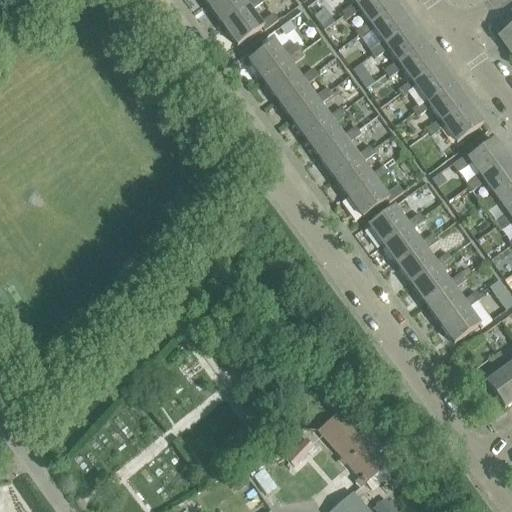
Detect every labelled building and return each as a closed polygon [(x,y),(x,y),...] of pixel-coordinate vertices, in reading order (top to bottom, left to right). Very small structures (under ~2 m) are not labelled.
[(199,0),(208,11),(222,0),(199,0)] [(222,0),(208,11),(222,30),(261,1),(260,0),(254,0),(245,7),(240,0),(222,0)] [(329,0),(332,3),(335,0),(348,0),(353,7),(341,16),(343,20),(370,0),(329,0)] [(388,0),(370,0),(343,20),(346,23),(358,14),(367,27),(355,36),(357,39),(397,10),(388,0)] [(261,1),(222,30),(237,51),(262,32),(263,34),(277,23),(273,17),(259,26),(250,14),(264,4),(261,1)] [(397,10),(357,39),(360,42),(373,33),(382,45),(369,55),(371,58),(411,30),(397,10)] [(324,12),(313,19),(323,33),(334,26),(324,12)] [(411,30),(371,58),(374,62),(387,53),(396,65),(383,74),(386,77),(425,49),(411,30)] [(511,31),(499,41),(511,58),(511,31)] [(247,65),(261,85),(301,56),(299,52),(285,62),(273,46),(247,65)] [(425,49),(386,77),(388,81),(401,72),(410,84),(397,93),(399,97),(439,68),(425,49)] [(301,56),(261,85),(276,104),(315,75),(312,71),(299,81),(290,69),(304,59),(301,56)] [(439,68),(399,97),(402,100),(415,91),(424,104),(411,113),(413,116),(453,88),(439,68)] [(315,75),(276,104),(290,124),(330,95),(327,91),(314,101),(305,88),(318,79),(315,75)] [(369,79),(360,85),(365,92),(374,85),(369,79)] [(453,88),(413,116),(416,120),(429,111),(438,123),(425,133),(427,136),(467,107),(453,88)] [(330,95),(290,124),(304,143),(344,114),(341,111),(328,120),(318,107),(332,98),(330,95)] [(467,107),(427,136),(430,140),(444,130),(455,146),(481,127),(467,107)] [(344,114),(304,143),(318,163),(358,134),(355,129),(342,139),(333,127),(346,117),(344,114)] [(358,134),(318,163),(332,182),(372,153),(369,149),(356,159),(347,146),(360,137),(358,134)] [(466,158),(451,168),(456,175),(469,166),(478,178),(465,187),(468,191),(507,163),(493,142),(468,161),(466,158)] [(372,153),(332,182),(346,202),(386,172),(383,168),(370,178),(361,166),(374,156),(372,153)] [(511,168),(507,163),(468,191),(470,194),(483,185),(492,198),(479,207),(482,211),(511,188),(511,168)] [(386,172),(346,202),(361,222),(386,203),(387,206),(402,195),(398,188),(384,198),(375,185),(389,175),(386,172)] [(511,188),(482,211),(484,214),(498,204),(506,216),(493,226),(496,230),(511,218),(511,188)] [(367,229),(381,250),(421,221),(418,217),(405,227),(393,211),(367,229)] [(511,218),(496,230),(498,233),(511,224),(511,242),(508,245),(510,249),(511,247),(511,218)] [(421,221),(381,250),(395,269),(435,240),(433,237),(419,247),(410,234),(423,224),(421,221)] [(435,240),(395,269),(410,288),(449,260),(447,256),(433,266),(424,254),(438,244),(435,240)] [(449,260),(410,288),(424,308),(463,279),(461,275),(448,285),(439,273),(452,263),(449,260)] [(463,279),(424,308),(438,327),(477,298),(475,295),(461,304),(452,292),(466,282),(463,279)] [(511,306),(504,296),(496,302),(504,314),(511,307),(511,306)] [(478,298),(438,327),(452,347),(477,329),(479,332),(490,324),(476,305),(480,302),(478,298)] [(495,358),(511,381),(511,345),(511,347),(511,366),(508,369),(499,356),(495,358)] [(503,412),(511,405),(511,381),(495,358),(491,361),(501,374),(485,386),(503,412)] [(336,417),(317,434),(358,480),(364,487),(369,493),(388,477),(391,474),(399,467),(366,430),(356,439),(336,417)] [(363,511),(351,498),(334,511),(363,511)] [(394,511),(385,501),(371,511),(394,511)]
